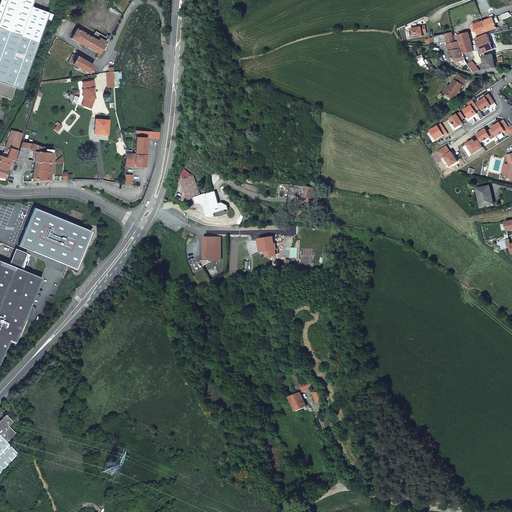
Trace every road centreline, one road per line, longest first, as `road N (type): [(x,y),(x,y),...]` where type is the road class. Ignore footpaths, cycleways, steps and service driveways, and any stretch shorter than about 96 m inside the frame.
road 1 (track): [(145,205),(194,231),(377,232),(511,326)]
road 2 (track): [(176,108),(204,98),(234,60),(301,38),(391,32),(401,44),(436,45)]
road 3 (secondary): [(143,228),(169,157),(180,52)]
road 4 (unclassified): [(459,511),(387,501),(355,486),(293,511)]
road 5 (secondary): [(32,358),(143,228)]
road 6 (secondary): [(135,223),(32,358)]
road 7 (secondary): [(168,81),(159,161),(135,223)]
road 8 (residential): [(68,79),(39,82),(5,192)]
road 9 (residential): [(5,192),(66,190),(135,223)]
road 10 (track): [(57,511),(20,417),(1,392)]
